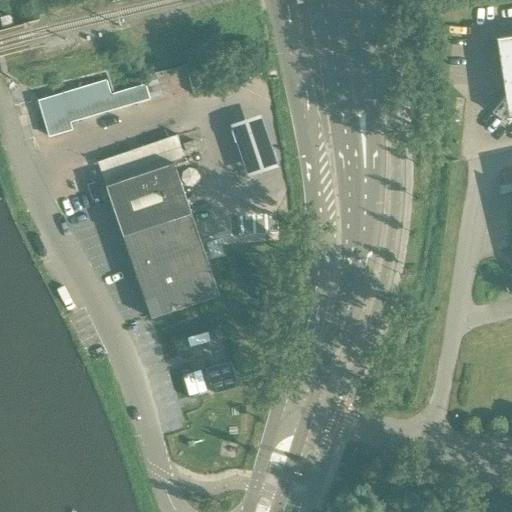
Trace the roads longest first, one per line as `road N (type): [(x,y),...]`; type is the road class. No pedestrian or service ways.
road 1 (unclassified): [(165,477),(138,388),(22,168),(0,90)]
road 2 (secondary): [(279,0),(313,174),(315,269),(280,403)]
road 3 (unclassified): [(426,454),(491,155),(511,146)]
road 4 (secondary): [(312,415),(357,258),(364,177)]
road 5 (secondary): [(364,177),(324,0)]
road 6 (secondary): [(364,177),(371,110),(351,0)]
road 7 (unclassified): [(312,415),(426,454)]
